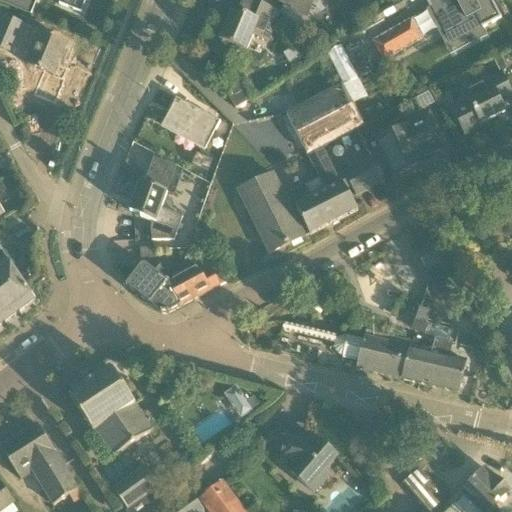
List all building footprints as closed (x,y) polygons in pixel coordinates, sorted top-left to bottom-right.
[(27,1),(27,0),(1,0),(0,3),(0,5),(31,18),(36,5),(27,1)] [(268,44),(274,30),(280,16),(244,0),(240,0),(234,15),(231,13),(226,27),(220,24),(209,52),(228,60),(234,48),(246,53),(253,37),(268,44)] [(274,0),(274,1),(294,9),(292,13),(299,15),(305,0),(274,0)] [(482,30),(501,20),(490,0),(425,0),(430,10),(438,25),(445,38),(470,25),(468,21),(475,17),(482,30)] [(430,10),(412,21),(374,42),(383,57),(387,64),(428,41),(424,33),(438,25),(430,10)] [(0,49),(12,55),(15,47),(32,53),(27,67),(54,78),(68,45),(40,33),(39,35),(23,29),(24,27),(3,18),(0,26),(0,49)] [(340,84),(356,79),(344,44),(328,50),(340,84)] [(469,103),(453,112),(464,135),(505,114),(501,106),(511,100),(511,96),(501,75),(464,94),(469,103)] [(223,92),(235,110),(252,99),(240,81),(223,92)] [(307,156),(322,148),(363,127),(343,88),(286,117),(304,149),(307,156)] [(167,129),(205,149),(219,123),(176,100),(170,111),(174,114),(167,129)] [(396,179),(415,169),(424,165),(422,160),(446,148),(429,114),(384,137),(382,141),(379,143),(384,154),(392,169),(396,179)] [(322,148),(307,156),(327,193),(308,203),(297,209),(310,236),(358,213),(344,184),(341,186),(322,148)] [(381,176),(392,169),(384,154),(372,160),(381,176)] [(146,181),(168,189),(176,168),(153,160),(146,181)] [(372,160),(344,175),(356,198),(385,183),(381,176),(372,160)] [(297,209),(308,203),(300,189),(283,198),(272,176),(239,193),(271,256),(304,239),(291,212),(297,209)] [(174,241),(178,231),(183,219),(160,210),(167,194),(140,184),(130,213),(152,221),(152,242),(174,241)] [(436,248),(432,250),(421,255),(418,256),(425,271),(443,262),(436,248)] [(181,309),(221,287),(211,271),(202,276),(197,268),(182,264),(179,274),(181,273),(187,285),(172,293),(181,309)] [(8,265),(0,270),(0,329),(35,303),(8,265)] [(143,265),(126,288),(162,315),(169,316),(181,309),(172,293),(187,285),(181,273),(179,274),(170,279),(160,267),(153,272),(143,265)] [(328,359),(338,323),(289,310),(279,345),(328,359)] [(414,322),(412,331),(423,336),(426,325),(414,322)] [(359,362),(357,371),(459,396),(467,363),(365,338),(364,341),(348,336),(345,336),(341,337),(338,339),(335,341),(333,349),(335,353),(337,355),(339,356),(343,358),(359,362)] [(111,456),(151,430),(113,372),(70,400),(92,435),(96,432),(111,456)] [(253,398),(247,403),(238,409),(243,417),(252,411),(259,406),(253,398)] [(37,426),(0,450),(18,478),(31,469),(53,506),(70,495),(76,504),(83,499),(37,426)] [(284,440),(279,463),(291,466),(287,471),(314,495),(331,476),(326,472),(338,459),(315,439),(310,445),(284,440)] [(421,446),(412,453),(420,465),(430,459),(421,446)] [(129,511),(145,498),(158,489),(142,467),(113,489),(129,511)] [(462,495),(465,497),(455,507),(454,506),(447,511),(478,511),(479,511),(497,511),(497,507),(510,494),(496,482),(485,471),(462,495)] [(406,485),(428,511),(432,511),(439,506),(423,487),(429,482),(422,473),(406,485)] [(157,497),(167,509),(189,493),(180,480),(160,495),(157,497)] [(0,484),(0,511),(3,511),(15,505),(0,484)] [(241,511),(222,485),(200,502),(207,511),(241,511)] [(203,511),(189,493),(167,509),(164,511),(203,511)] [(156,511),(145,498),(129,511),(128,511),(156,511)]
